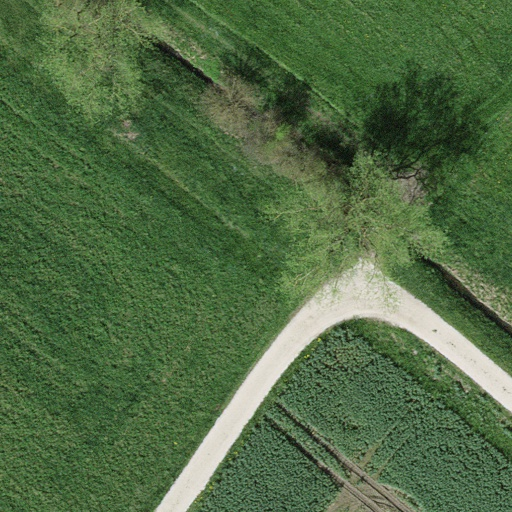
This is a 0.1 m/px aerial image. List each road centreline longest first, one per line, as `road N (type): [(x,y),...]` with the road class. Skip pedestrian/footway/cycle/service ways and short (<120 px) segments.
road 1 (track): [(511,410),(403,315),(348,303),(292,343),(171,511)]
road 2 (track): [(348,303),(433,162)]
